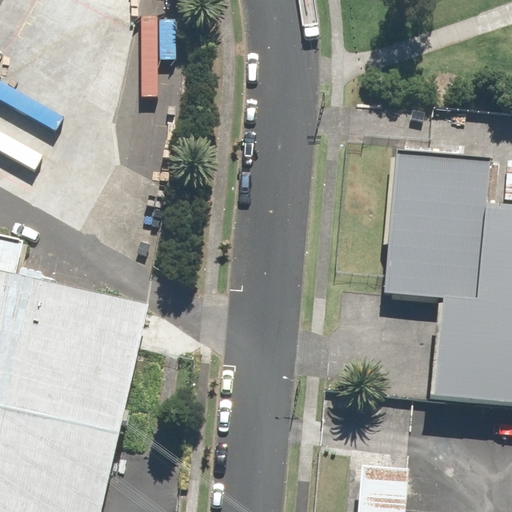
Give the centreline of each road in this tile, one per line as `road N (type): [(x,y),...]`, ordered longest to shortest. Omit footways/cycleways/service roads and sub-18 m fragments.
road 1 (unclassified): [(280,0),(284,72),(245,511)]
road 2 (unknown): [(9,197),(260,338)]
road 3 (unknown): [(66,0),(9,197)]
